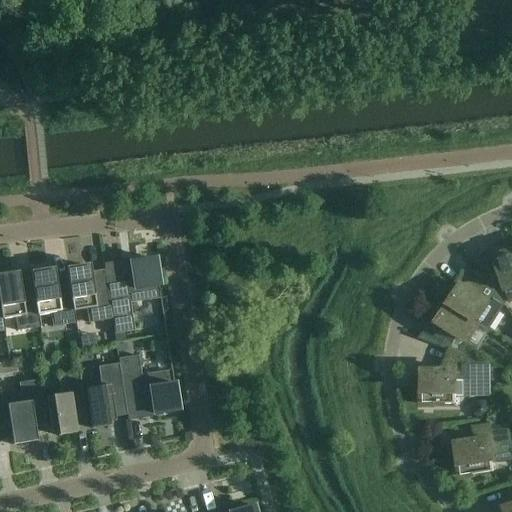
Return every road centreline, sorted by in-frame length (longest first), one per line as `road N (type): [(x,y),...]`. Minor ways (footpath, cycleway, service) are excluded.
road 1 (residential): [(0,504),(202,458),(163,221),(0,234)]
road 2 (residential): [(449,511),(397,434),(387,385),(390,338),(404,297),(438,252),(479,223),(511,212)]
